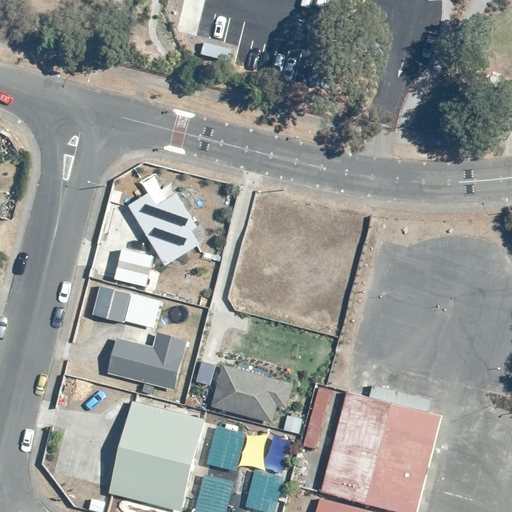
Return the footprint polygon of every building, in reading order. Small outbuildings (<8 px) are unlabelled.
[(190,230),(196,227),(177,195),(157,207),(149,194),(130,206),(166,266),(199,246),(190,230)] [(153,254),(120,249),(115,281),(148,287),(153,254)] [(161,300),(96,286),(91,316),(155,329),(161,300)] [(187,342),(155,334),(152,346),(118,337),(108,373),(175,390),(187,342)] [(292,384),(223,366),(212,408),(273,424),(278,406),(286,408),(292,384)] [(402,511),(429,403),(338,381),(311,489),(402,511)] [(197,408),(117,388),(95,478),(175,497),(197,408)] [(226,511),(237,472),(246,435),(216,427),(207,464),(194,511),(226,511)] [(275,511),(285,478),(256,470),(245,508),(261,511),(275,511)]
